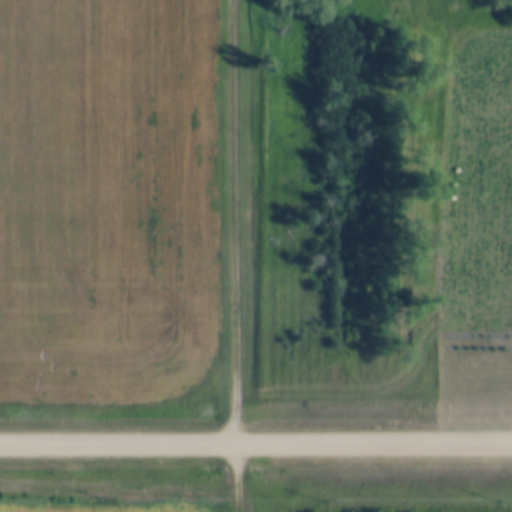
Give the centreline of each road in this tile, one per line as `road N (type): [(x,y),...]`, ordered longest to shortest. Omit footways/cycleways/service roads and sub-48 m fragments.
road 1 (track): [(239,511),(233,0)]
road 2 (tertiary): [(511,441),(0,442)]
